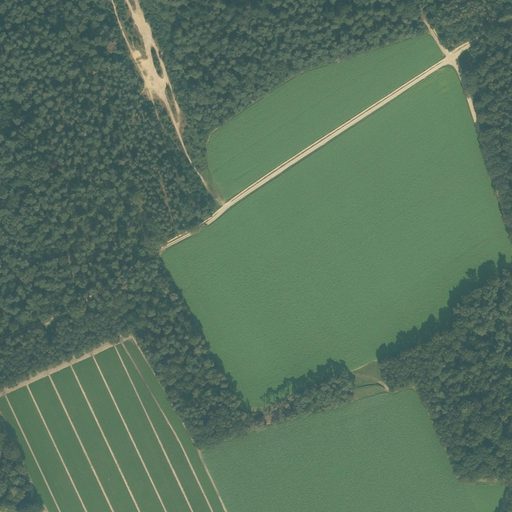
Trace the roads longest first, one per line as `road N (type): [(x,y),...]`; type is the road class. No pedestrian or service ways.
road 1 (track): [(0,344),(96,296),(452,56)]
road 2 (track): [(135,62),(393,16),(412,0)]
road 3 (track): [(134,0),(148,59),(219,214)]
road 4 (track): [(193,167),(156,115),(112,0)]
road 5 (track): [(511,232),(452,56)]
